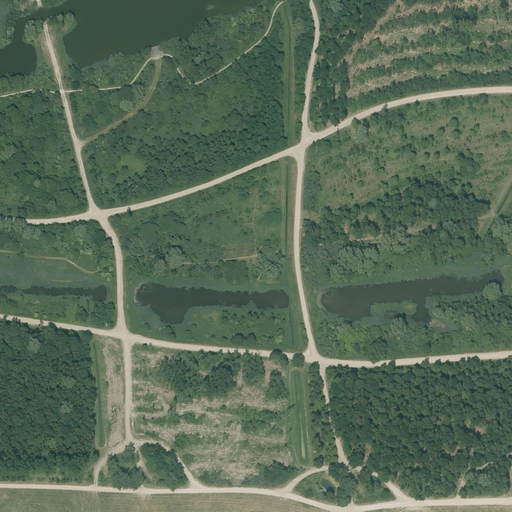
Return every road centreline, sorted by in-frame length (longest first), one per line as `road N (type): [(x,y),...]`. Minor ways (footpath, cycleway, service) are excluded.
road 1 (track): [(511,89),(414,96),(377,107),(157,200),(54,220),(0,220)]
road 2 (track): [(0,316),(362,366),(511,356)]
road 3 (track): [(309,0),(315,32),(297,253),(317,359)]
road 4 (track): [(0,487),(269,491),(334,511)]
road 5 (track): [(355,511),(511,500)]
